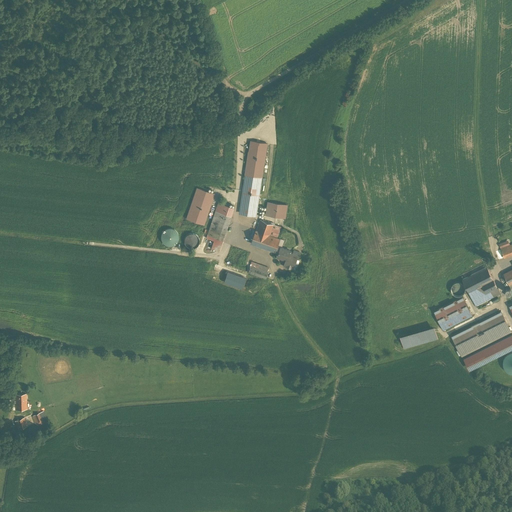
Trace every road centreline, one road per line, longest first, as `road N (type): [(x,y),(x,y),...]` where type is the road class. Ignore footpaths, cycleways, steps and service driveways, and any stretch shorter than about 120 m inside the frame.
road 1 (unclassified): [(405,0),(258,85),(243,99),(240,130)]
road 2 (track): [(243,99),(227,79),(115,0)]
